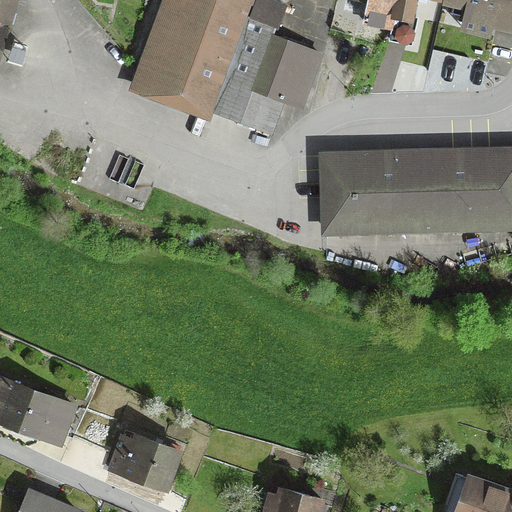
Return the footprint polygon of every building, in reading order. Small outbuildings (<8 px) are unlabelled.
[(0,0),(0,41),(12,0),(0,0)] [(179,0),(147,88),(209,111),(245,13),(249,2),(241,0),(179,0)] [(255,0),(250,15),(245,13),(209,111),(269,133),(281,100),(298,106),(317,55),(271,37),(282,7),(262,0),(255,0)] [(366,0),(362,22),(390,28),(393,14),(395,0),(366,0)] [(395,0),(393,14),(408,18),(411,0),(395,0)] [(462,6),(459,17),(511,29),(511,0),(442,0),(442,1),(462,6)] [(415,19),(408,18),(393,14),(390,28),(391,28),(388,41),(409,45),(415,19)] [(424,229),(511,226),(511,151),(422,154),(424,229)] [(324,232),(424,229),(422,154),(322,156),(324,232)] [(75,404),(0,377),(0,423),(61,445),(75,404)] [(134,440),(120,435),(106,470),(168,494),(183,454),(136,436),(134,440)] [(440,511),(499,511),(507,492),(454,474),(440,511)] [(82,511),(29,488),(18,511),(82,511)] [(278,496),(267,493),(261,511),(315,511),(319,500),(280,489),(278,496)] [(511,511),(511,494),(507,492),(499,511),(511,511)]
